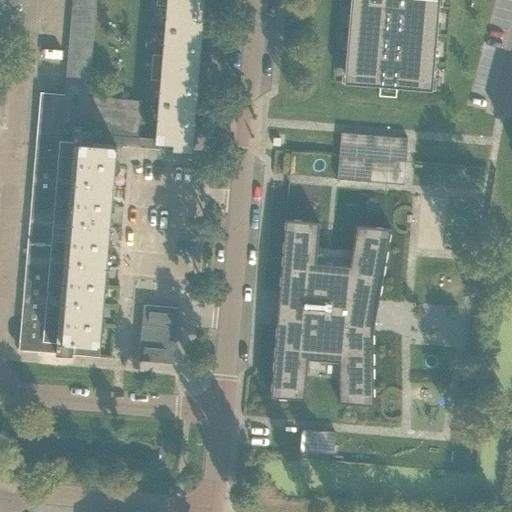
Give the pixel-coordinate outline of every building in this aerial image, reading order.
[(202,34),(204,0),(156,0),(156,5),(166,6),(164,30),(202,34)] [(346,54),(345,70),(346,70),(351,70),(350,82),(349,82),(349,84),(426,91),(427,88),(426,88),(427,77),(433,78),(434,61),(428,61),(429,49),(433,50),(435,50),(436,34),(431,33),(432,22),(436,22),(437,22),(439,6),(433,5),(433,0),(350,0),(349,15),(351,15),(355,15),(354,27),(348,26),(347,43),(349,43),(353,43),(352,54),(346,54)] [(94,15),(95,3),(71,1),(70,13),(94,15)] [(94,26),(94,15),(70,13),(69,24),(94,26)] [(93,38),(94,26),(69,24),(68,36),(93,38)] [(198,71),(202,34),(164,30),(162,55),(152,54),(151,67),(198,71)] [(92,50),(93,38),(68,36),(68,48),(92,50)] [(91,61),(92,50),(68,48),(67,59),(91,61)] [(90,73),(91,61),(67,59),(66,71),(90,73)] [(195,109),(198,71),(151,67),(150,80),(160,80),(157,106),(195,109)] [(89,85),(90,73),(66,71),(65,83),(89,85)] [(88,96),(89,85),(65,83),(64,94),(88,96)] [(138,138),(141,101),(88,97),(88,96),(64,94),(40,92),(18,349),(55,353),(72,354),(72,353),(98,355),(117,136),(138,138)] [(192,152),(195,109),(157,106),(154,144),(172,145),(172,151),(192,152)] [(341,133),(339,156),(372,159),(374,135),(341,133)] [(374,135),(372,159),(405,162),(407,138),(374,135)] [(339,156),(337,179),(370,182),(372,159),(339,156)] [(319,222),(285,220),(278,297),(282,297),(280,325),(276,325),(270,397),(304,400),(307,360),(338,362),(338,403),(373,406),(373,333),(368,333),(373,305),(377,305),(391,228),(356,226),(349,266),(315,263),(317,247),(319,222)] [(174,364),(179,308),(143,305),(138,361),(174,364)] [(335,433),(302,430),(300,453),(333,456),(335,433)]
